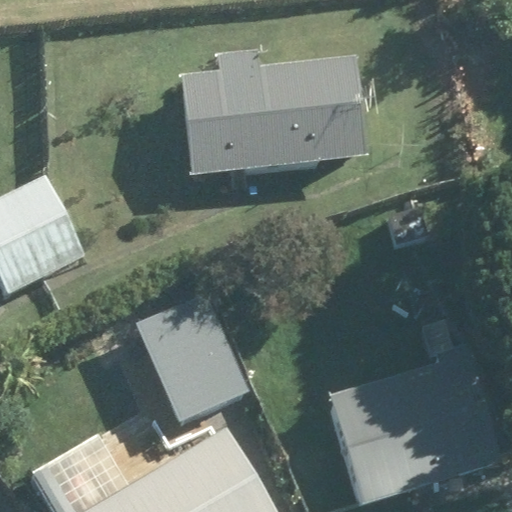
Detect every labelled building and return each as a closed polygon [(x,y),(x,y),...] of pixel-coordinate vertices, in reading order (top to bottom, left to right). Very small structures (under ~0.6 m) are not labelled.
[(181,73),(192,174),(369,155),(358,54),(181,73)] [(436,192),(400,215),(424,251),(459,229),(436,192)] [(0,287),(8,303),(83,264),(62,224),(0,255),(0,287)] [(198,304),(132,339),(183,434),(249,399),(198,304)] [(381,511),(499,476),(462,357),(432,366),(436,378),(333,410),(364,511),(381,511)] [(261,511),(221,445),(110,511),(261,511)]
